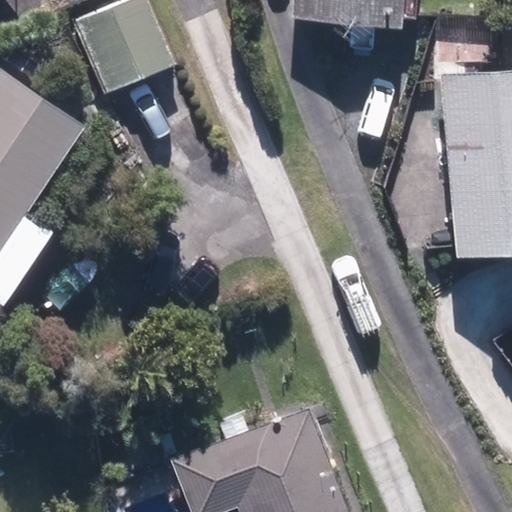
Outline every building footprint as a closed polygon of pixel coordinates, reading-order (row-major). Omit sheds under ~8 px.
[(141,0),(140,0),(81,24),(106,85),(166,61),(141,0)] [(291,0),(290,15),(392,24),(394,0),(291,0)] [(511,68),(440,75),(456,252),(511,247),(511,68)] [(0,245),(79,127),(0,74),(0,245)] [(346,511),(304,408),(170,461),(190,511),(214,511),(239,502),(243,511),(346,511)]
